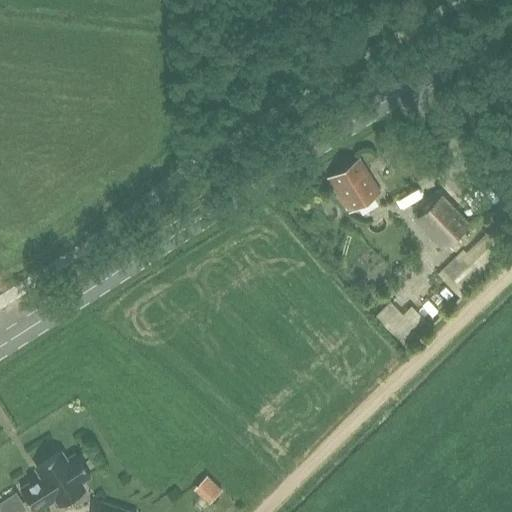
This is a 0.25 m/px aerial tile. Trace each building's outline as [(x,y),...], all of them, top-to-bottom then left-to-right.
[(464,148),(454,153),(466,175),(475,170),(464,148)] [(350,210),(379,192),(358,158),(329,177),(350,210)] [(417,218),(443,246),(467,224),(441,196),(417,218)] [(467,253),(464,249),(438,273),(460,296),(511,248),(511,214),(502,224),(501,222),(467,253)] [(393,332),(410,322),(399,302),(381,313),(393,332)] [(80,483),(90,476),(76,454),(66,461),(60,452),(48,459),(36,467),(42,476),(20,489),(34,511),(55,498),(60,505),(84,490),(80,483)] [(198,489),(214,504),(227,491),(212,476),(198,489)] [(127,511),(99,502),(96,511),(127,511)]
